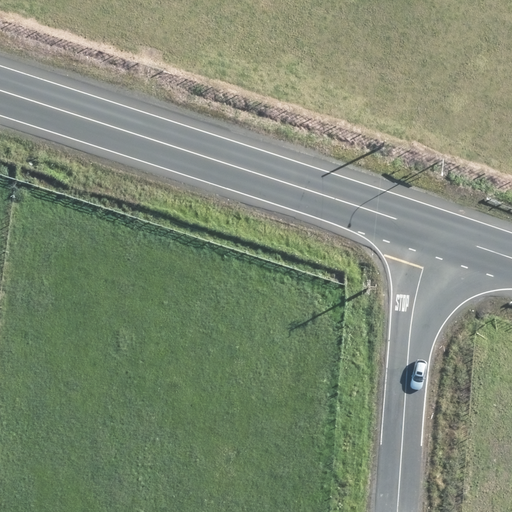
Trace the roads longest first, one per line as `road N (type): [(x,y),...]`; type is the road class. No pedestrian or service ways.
road 1 (secondary): [(434,231),(0,92)]
road 2 (unclassified): [(434,231),(407,342),(396,511)]
